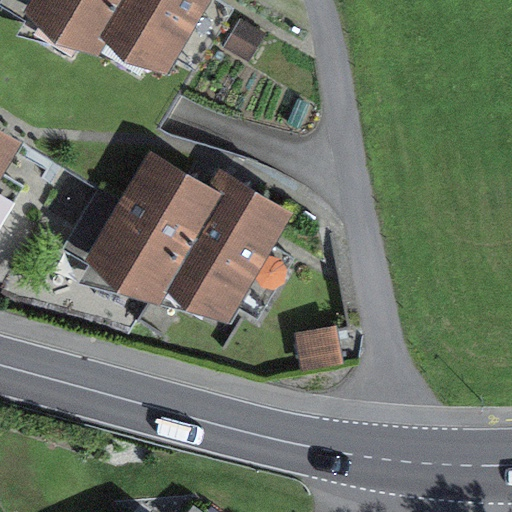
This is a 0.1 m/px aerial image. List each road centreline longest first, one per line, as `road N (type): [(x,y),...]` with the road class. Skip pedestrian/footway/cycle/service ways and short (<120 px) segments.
road 1 (residential): [(379,457),(384,396),(337,71),(319,0)]
road 2 (secondary): [(379,457),(0,364)]
road 3 (secondary): [(511,467),(379,457)]
